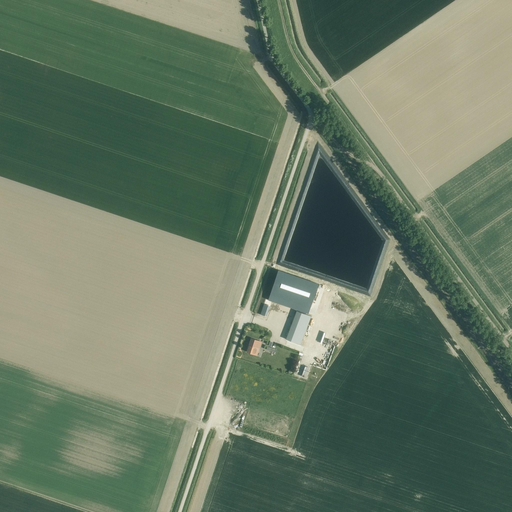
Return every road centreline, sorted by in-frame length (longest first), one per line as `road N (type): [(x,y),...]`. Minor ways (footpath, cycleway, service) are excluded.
road 1 (unclassified): [(179,511),(310,120),(275,65),(257,0)]
road 2 (track): [(376,169),(511,350)]
road 3 (track): [(279,0),(294,57),(376,169)]
